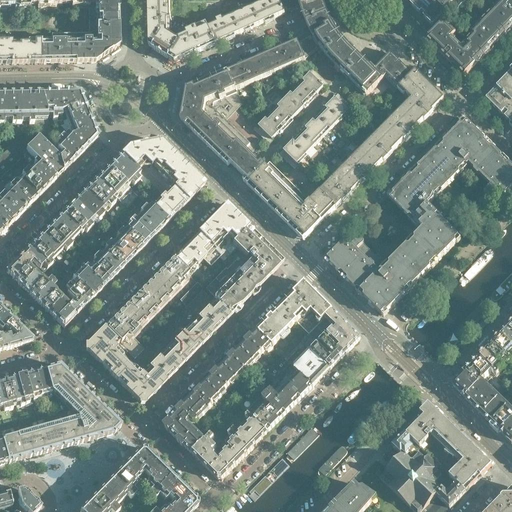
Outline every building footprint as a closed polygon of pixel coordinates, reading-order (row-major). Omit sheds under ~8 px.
[(19,11),(18,0),(7,0),(7,7),(12,7),(12,5),(14,5),(14,11),(19,11)] [(29,6),(29,0),(18,0),(19,11),(19,14),(21,14),(20,5),(26,5),(26,7),(29,7),(29,6)] [(118,17),(117,0),(64,0),(65,5),(75,4),(98,4),(98,18),(99,18),(118,17)] [(285,15),(284,14),(278,0),(272,0),(267,2),(266,0),(265,0),(259,3),(258,2),(250,6),(251,7),(232,16),(231,14),(223,18),(224,19),(216,22),(217,25),(208,29),(216,46),(285,15)] [(299,10),(297,0),(278,0),(284,14),(299,10)] [(297,0),(299,10),(314,6),(315,9),(321,7),(321,6),(324,5),(323,2),(325,2),(323,0),(297,0)] [(404,0),(407,2),(408,0),(412,3),(410,5),(420,15),(422,12),(425,16),(423,18),(433,27),(435,24),(459,0),(404,0)] [(439,27),(444,22),(449,17),(465,0),(459,0),(435,24),(439,27)] [(502,38),(511,27),(511,5),(506,0),(503,0),(484,20),(502,38)] [(175,64),(216,46),(208,29),(206,25),(181,37),(171,30),(170,3),(148,4),(149,47),(175,64)] [(94,39),(94,25),(99,25),(99,18),(98,18),(98,4),(75,4),(75,8),(89,10),(90,34),(52,35),(53,42),(65,42),(65,47),(83,47),(83,42),(89,41),(90,45),(100,45),(99,39),(94,39)] [(332,24),(329,17),(329,16),(327,13),(324,5),(321,6),(321,7),(315,9),(314,6),(299,10),(301,15),(305,26),(307,31),(310,37),(314,42),(326,36),(325,33),(330,30),(332,33),(336,31),(335,29),(337,28),(333,23),(332,24)] [(102,60),(112,53),(111,52),(119,48),(118,17),(99,18),(99,25),(94,25),(94,39),(99,39),(100,45),(90,45),(89,41),(83,42),(83,47),(65,47),(65,42),(53,42),(51,42),(51,47),(41,48),(40,48),(41,65),(94,64),(101,59),(102,60)] [(482,59),(502,38),(484,20),(471,34),(473,36),(465,43),(482,59)] [(482,59),(465,43),(459,50),(449,40),(456,34),(444,22),(439,27),(431,35),(426,40),(464,77),(482,59)] [(362,59),(354,51),(355,50),(350,46),(349,47),(336,31),(332,33),(330,30),(325,33),(326,36),(314,42),(319,49),(327,59),(334,66),(345,77),(362,59)] [(306,59),(319,49),(314,42),(310,37),(298,43),(305,60),(306,59)] [(0,66),(41,65),(40,48),(41,48),(41,39),(0,39),(0,66)] [(236,91),(304,62),(305,61),(305,60),(298,43),(228,73),(236,91)] [(399,88),(411,75),(391,55),(375,70),(371,66),(370,67),(365,62),(362,59),(345,77),(348,79),(366,97),(382,81),(394,93),(399,88)] [(328,85),(313,70),(312,70),(308,74),(310,76),(320,85),(321,84),(323,85),(321,87),(323,88),(323,89),(324,90),(328,85)] [(444,100),(424,81),(415,72),(411,75),(399,88),(411,100),(401,110),(418,126),(424,120),(425,121),(433,113),(432,112),(444,100)] [(336,209),(319,193),(320,192),(311,184),(301,194),(270,164),(268,166),(264,162),(266,160),(264,158),(259,163),(255,159),(250,155),(245,150),(241,145),(238,148),(222,132),(224,130),(219,125),(216,127),(209,120),(211,107),(219,103),(220,105),(226,103),(225,100),(237,95),(236,91),(228,73),(201,85),(187,91),(181,122),(228,168),(231,165),(240,174),(246,180),(243,183),(303,242),(308,237),(336,209)] [(511,73),(486,100),(511,125),(511,73)] [(317,95),(323,89),(323,88),(321,87),(323,85),(321,84),(320,85),(310,76),(285,102),(298,114),(303,109),(305,110),(318,96),(317,95)] [(84,105),(80,96),(78,95),(78,94),(60,95),(61,109),(65,109),(65,112),(84,105)] [(0,126),(16,126),(15,96),(0,95),(0,126)] [(24,120),(24,95),(15,96),(16,126),(21,126),(20,120),(24,120)] [(33,119),(32,95),(24,95),(24,120),(28,119),(29,126),(33,125),(33,119)] [(46,114),(41,95),(32,95),(33,119),(47,119),(46,114)] [(52,113),(51,95),(41,95),(46,114),(52,113)] [(61,109),(60,95),(51,95),(52,113),(52,121),(56,121),(56,116),(61,116),(61,109)] [(353,110),(338,95),(334,99),(335,100),(348,113),(349,114),(353,110)] [(331,130),(348,113),(335,100),(330,106),(328,105),(322,111),(323,112),(315,121),(314,120),(310,123),(307,127),(303,130),(304,131),(296,140),(295,139),(288,146),(290,147),(284,152),(286,154),(289,157),(292,160),(295,163),(297,165),(331,130)] [(293,122),(292,120),(298,114),(285,102),(259,128),(260,129),(264,132),(267,135),(270,139),(272,141),(272,140),(278,134),(280,136),(293,122)] [(84,105),(65,112),(68,120),(87,112),(84,105)] [(412,133),(418,126),(401,110),(395,116),(391,120),(381,131),(397,147),(404,141),(405,142),(413,134),(412,133)] [(90,120),(87,112),(68,120),(71,128),(90,120)] [(395,116),(391,112),(387,116),(391,120),(395,116)] [(93,128),(90,120),(71,128),(74,136),(93,128)] [(441,221),(441,219),(432,210),(430,210),(428,212),(425,209),(463,170),(459,166),(463,163),(464,164),(466,163),(468,165),(471,163),(476,168),(474,171),(474,172),(477,176),(479,176),(481,173),(493,185),(491,187),(484,194),(484,195),(487,199),(489,199),(498,190),(504,196),(511,187),(511,167),(465,121),(388,199),(408,218),(410,217),(413,220),(411,223),(417,228),(419,228),(420,227),(423,230),(386,268),(380,262),(381,262),(381,260),(377,257),(376,257),(364,245),(364,244),(361,240),(359,240),(350,249),(344,243),(325,262),(328,266),(331,266),(339,274),(339,276),(345,282),(347,282),(356,291),(356,293),(362,299),(364,299),(383,318),(460,240),(441,221)] [(91,144),(96,139),(96,137),(93,128),(74,136),(77,139),(74,142),(84,152),(91,144)] [(391,153),(397,147),(381,131),(375,137),(371,141),(361,151),(377,168),(383,161),(384,162),(392,154),(391,153)] [(375,137),(371,132),(366,136),(371,141),(375,137)] [(56,150),(51,134),(42,134),(40,136),(55,151),(56,150)] [(84,152),(74,142),(69,137),(66,140),(62,137),(60,139),(78,158),(84,152)] [(250,155),(262,143),(257,138),(250,145),(245,150),(250,155)] [(63,173),(58,158),(58,159),(38,139),(29,147),(26,151),(27,152),(36,161),(37,161),(56,180),(63,173)] [(78,158),(60,139),(57,142),(60,146),(57,149),(62,154),(72,164),(78,158)] [(0,179),(21,158),(27,152),(26,151),(29,147),(24,142),(20,143),(0,157),(0,179)] [(204,186),(160,143),(129,149),(128,149),(121,157),(138,173),(162,197),(152,208),(168,223),(204,186)] [(357,188),(377,168),(361,151),(355,157),(350,162),(340,172),(357,188)] [(355,157),(350,153),(346,157),(350,162),(355,157)] [(72,164),(62,154),(58,157),(58,158),(63,173),(72,164)] [(138,173),(121,157),(115,163),(136,184),(139,181),(135,177),(138,173)] [(37,161),(36,161),(34,164),(38,168),(35,171),(50,186),(56,180),(37,161)] [(136,184),(115,163),(109,169),(126,186),(129,183),(133,187),(136,184)] [(126,186),(109,169),(103,175),(123,195),(126,192),(123,189),(126,186)] [(50,186),(35,171),(31,174),(27,170),(25,173),(44,192),(50,186)] [(336,209),(357,188),(340,172),(334,178),(330,182),(320,192),(319,193),(336,209)] [(44,192),(25,173),(19,179),(38,198),(44,192)] [(334,178),(330,173),(326,178),(330,182),(334,178)] [(123,195),(103,175),(97,181),(114,198),(117,195),(120,198),(123,195)] [(38,198),(19,179),(13,185),(32,204),(38,198)] [(114,198),(97,181),(91,187),(112,207),(115,204),(111,201),(114,198)] [(32,204),(13,185),(10,188),(13,192),(10,195),(26,211),(32,204)] [(112,207),(91,187),(85,193),(102,210),(105,206),(109,210),(112,207)] [(102,210),(85,193),(80,198),(100,219),(103,216),(100,212),(102,210)] [(26,211),(10,195),(7,199),(3,195),(1,197),(20,217),(26,211)] [(20,217),(1,197),(0,197),(0,202),(2,204),(0,205),(0,208),(14,223),(20,217)] [(100,219),(80,198),(74,204),(91,221),(94,218),(97,222),(100,219)] [(91,221),(74,204),(68,210),(89,230),(91,228),(88,224),(91,221)] [(168,223),(152,208),(152,207),(149,211),(145,207),(142,210),(162,229),(168,223)] [(14,223),(0,208),(0,222),(7,230),(14,223)] [(202,254),(221,234),(226,239),(229,236),(234,241),(247,229),(225,208),(221,212),(174,260),(173,260),(185,272),(192,264),(196,268),(206,258),(202,254)] [(89,230),(68,210),(62,216),(78,232),(79,233),(82,230),(86,233),(89,230)] [(162,229),(142,210),(140,213),(144,216),(140,219),(156,235),(162,229)] [(78,232),(62,216),(55,223),(71,239),(78,232)] [(156,235),(140,219),(137,223),(133,219),(131,222),(150,241),(156,235)] [(150,241),(131,222),(128,224),(132,228),(128,231),(144,247),(150,241)] [(71,239),(55,223),(49,230),(68,248),(71,246),(67,242),(71,239)] [(511,226),(496,242),(495,243),(495,244),(495,245),(495,246),(495,247),(496,247),(496,248),(497,248),(498,248),(499,248),(500,248),(511,236),(511,226)] [(258,289),(278,268),(283,264),(247,229),(234,241),(231,244),(240,254),(227,267),(228,268),(226,271),(225,269),(205,289),(214,298),(213,298),(213,301),(215,303),(229,317),(230,317),(234,314),(236,309),(240,307),(251,296),(255,294),(258,289)] [(68,248),(49,230),(43,236),(59,251),(62,248),(65,251),(68,248)] [(144,247),(128,231),(125,235),(122,231),(119,234),(139,253),(144,247)] [(139,253),(119,234),(117,236),(120,240),(117,243),(133,259),(139,253)] [(84,251),(92,243),(97,238),(93,235),(80,248),(84,251)] [(59,251),(43,236),(36,243),(51,258),(51,259),(59,251)] [(51,258),(36,243),(30,249),(49,268),(52,265),(48,261),(51,258)] [(133,259),(117,243),(113,247),(110,243),(107,246),(127,265),(133,259)] [(127,265),(107,246),(105,248),(108,252),(105,255),(121,271),(127,265)] [(49,268),(30,249),(24,255),(32,262),(39,269),(42,267),(46,270),(49,268)] [(476,276),(479,272),(494,257),(495,256),(495,255),(494,254),(494,253),(494,252),(493,251),(492,251),(491,250),(490,250),(489,250),(488,250),(488,251),(487,251),(486,252),(482,256),(477,261),(468,271),(466,273),(461,278),(460,279),(459,281),(459,282),(459,284),(460,285),(461,286),(463,286),(465,286),(468,284),(473,278),(476,276)] [(14,281),(28,267),(32,262),(24,255),(6,273),(14,281)] [(121,271),(105,255),(102,258),(98,255),(96,258),(115,277),(121,271)] [(115,277),(96,258),(93,260),(97,264),(93,267),(109,283),(115,277)] [(105,330),(122,347),(126,343),(124,341),(131,334),(133,336),(138,332),(135,330),(142,322),(144,325),(149,320),(147,318),(154,311),(156,313),(160,309),(158,307),(165,300),(167,302),(171,297),(169,295),(176,288),(178,290),(183,286),(181,284),(188,276),(173,261),(105,330)] [(21,288),(35,274),(28,267),(14,281),(21,288)] [(109,283),(93,267),(90,271),(86,267),(84,270),(103,289),(109,283)] [(103,289),(84,270),(82,268),(79,271),(83,275),(79,279),(75,276),(72,279),(78,284),(93,299),(103,289)] [(61,279),(67,274),(63,270),(57,276),(61,279)] [(511,273),(491,295),(490,298),(491,301),(495,302),(498,301),(511,286),(511,273)] [(29,295),(42,281),(35,274),(21,288),(29,295)] [(35,301),(53,283),(50,280),(46,284),(43,280),(42,281),(29,295),(35,301)] [(41,307),(55,294),(55,293),(52,290),(56,286),(53,283),(35,301),(41,307)] [(93,299),(78,284),(75,287),(71,284),(68,286),(87,305),(93,299)] [(349,329),(345,324),(344,324),(340,320),(340,319),(339,319),(335,315),(335,314),(334,314),(333,313),(333,312),(332,312),(305,285),(294,295),(290,298),(291,299),(257,332),(271,345),(273,347),(288,332),(300,345),(301,343),(313,332),(322,341),(311,353),(330,372),(359,343),(359,342),(360,341),(360,340),(359,339),(359,338),(354,334),(355,334),(354,333),(354,334),(349,329),(350,329),(349,328),(349,329)] [(87,305),(68,286),(65,289),(69,293),(67,296),(74,303),(82,311),(87,305)] [(48,314),(62,301),(55,294),(41,307),(48,314)] [(55,321),(69,308),(62,301),(48,314),(55,321)] [(65,328),(82,311),(74,303),(69,308),(55,321),(62,328),(63,329),(65,328)] [(150,399),(181,367),(229,318),(229,317),(215,303),(208,311),(207,310),(197,320),(198,321),(183,336),(183,335),(173,345),(174,345),(159,360),(158,360),(149,369),(149,370),(143,377),(123,357),(127,352),(121,346),(104,330),(93,342),(93,343),(89,347),(88,346),(87,348),(87,352),(88,354),(89,353),(92,357),(95,360),(95,359),(100,364),(99,365),(127,392),(128,392),(132,396),(132,397),(134,399),(135,399),(139,403),(138,403),(140,404),(144,404),(145,403),(145,402),(149,398),(150,399)] [(459,327),(447,339),(454,346),(466,334),(490,310),(483,303),(459,327)] [(0,330),(1,332),(3,329),(12,321),(3,312),(0,315),(0,330)] [(408,320),(411,318),(406,314),(404,316),(402,314),(397,320),(404,327),(409,322),(408,320)] [(32,341),(22,331),(12,321),(3,329),(8,334),(9,335),(14,340),(11,342),(13,349),(31,344),(33,341),(32,341)] [(511,334),(507,330),(500,337),(511,349),(511,334)] [(271,345),(257,332),(252,337),(251,337),(248,340),(249,341),(262,354),(271,345)] [(13,349),(11,342),(9,335),(8,334),(8,335),(0,337),(0,345),(2,352),(13,349)] [(511,355),(511,349),(500,337),(493,345),(511,363),(511,362),(511,357),(511,356),(511,355)] [(262,354),(249,341),(248,340),(245,343),(246,344),(240,350),(253,363),(262,354)] [(300,345),(284,361),(313,389),(330,372),(311,353),(301,343),(300,345)] [(511,363),(493,345),(485,352),(500,367),(504,363),(507,365),(509,365),(511,363)] [(253,363),(240,350),(235,355),(234,354),(231,357),(232,358),(245,371),(253,363)] [(500,367),(485,352),(478,360),(491,373),(496,378),(499,375),(499,374),(496,371),(500,367)] [(245,371),(232,358),(231,357),(228,361),(229,361),(223,367),(236,380),(245,371)] [(491,373),(478,360),(471,367),(484,380),(491,373)] [(260,398),(246,413),(249,416),(248,416),(268,435),(313,389),(284,361),(268,377),(277,386),(262,401),(260,398)] [(71,378),(59,367),(45,371),(51,392),(53,394),(59,416),(0,431),(0,433),(2,442),(1,442),(7,465),(114,435),(116,432),(121,428),(95,402),(84,391),(73,380),(71,378)] [(236,380),(223,367),(218,372),(217,371),(214,375),(215,376),(228,389),(236,380)] [(484,380),(471,367),(464,373),(478,386),(482,382),(484,380)] [(41,395),(51,392),(45,371),(35,374),(41,395)] [(478,386),(464,373),(453,385),(453,388),(465,399),(478,386)] [(41,395),(35,374),(25,377),(31,398),(41,395)] [(228,389),(215,376),(214,375),(211,378),(211,379),(206,384),(219,397),(228,389)] [(31,398),(25,377),(17,379),(25,407),(29,406),(27,401),(32,400),(31,398)] [(25,407),(17,379),(9,381),(15,404),(19,403),(20,408),(25,407)] [(15,404),(9,381),(0,384),(8,411),(12,410),(11,406),(15,404)] [(473,408),(491,391),(482,382),(478,386),(465,399),(465,400),(473,408)] [(8,411),(0,384),(0,383),(0,408),(3,408),(4,412),(8,411)] [(219,397),(206,384),(197,393),(211,406),(219,397)] [(482,417),(500,399),(491,391),(473,408),(482,417)] [(211,406),(197,393),(189,401),(202,415),(207,410),(208,412),(212,408),(211,406)] [(491,425),(508,408),(508,407),(511,403),(503,395),(500,399),(482,417),(491,425)] [(202,415),(189,401),(184,407),(183,406),(179,409),(191,420),(194,424),(196,424),(199,421),(197,420),(202,415)] [(381,406),(350,439),(349,439),(349,440),(349,441),(349,442),(349,443),(349,444),(350,444),(350,445),(351,445),(352,445),(352,446),(353,446),(354,445),(387,411),(388,410),(388,409),(389,408),(389,407),(389,406),(389,405),(389,404),(389,403),(389,402),(388,402),(386,403),(385,403),(384,403),(383,404),(382,405),(381,406)] [(492,467),(430,407),(429,406),(420,414),(422,416),(426,412),(458,443),(488,471),(492,467)] [(500,433),(511,420),(511,411),(508,408),(491,425),(500,434),(500,433)] [(187,424),(191,420),(179,409),(176,413),(177,414),(164,427),(164,428),(172,436),(184,424),(187,424)] [(449,477),(452,481),(466,494),(488,471),(458,443),(426,412),(422,416),(404,434),(420,450),(421,451),(433,439),(460,466),(449,477)] [(260,444),(268,435),(248,416),(246,419),(251,424),(245,429),(260,444)] [(511,420),(500,433),(511,445),(511,444),(511,420)] [(191,439),(196,434),(187,426),(187,424),(184,424),(172,436),(177,441),(176,442),(180,446),(188,438),(189,440),(191,438),(191,439)] [(260,444),(245,429),(239,435),(234,430),(231,433),(251,452),(260,444)] [(288,455),(295,462),(320,437),(312,430),(288,455)] [(251,452),(231,433),(228,436),(233,441),(227,447),(229,449),(242,461),(251,452)] [(192,455),(204,443),(196,434),(191,439),(191,438),(189,440),(188,438),(180,446),(183,449),(184,448),(192,455)] [(418,453),(420,450),(404,434),(391,447),(401,457),(397,461),(394,457),(388,463),(391,467),(379,479),(383,482),(413,511),(448,511),(466,494),(452,481),(451,482),(448,480),(447,481),(436,471),(439,468),(428,457),(425,460),(418,453)] [(201,464),(213,453),(215,450),(209,444),(214,439),(211,436),(204,443),(192,455),(201,464)] [(319,474),(319,475),(322,478),(323,478),(324,478),(325,477),(326,476),(348,455),(348,453),(348,452),(348,450),(348,449),(348,447),(347,447),(346,447),(345,447),(344,447),(343,447),(342,447),(341,448),(340,448),(320,469),(320,470),(319,471),(319,472),(319,473),(319,474)] [(242,461),(229,449),(219,459),(232,472),(242,461)] [(140,470),(152,458),(144,451),(144,450),(140,450),(140,451),(131,460),(140,470)] [(232,472),(219,459),(213,453),(201,464),(218,482),(222,482),(232,472)] [(150,480),(162,468),(152,458),(140,470),(144,473),(150,480)] [(144,473),(140,470),(131,460),(123,469),(135,481),(144,473)] [(257,497),(287,467),(281,461),(252,491),(251,491),(251,492),(251,493),(251,494),(252,494),(252,495),(252,496),(253,496),(254,497),(255,497),(256,497),(257,497)] [(151,496),(171,477),(162,468),(150,480),(147,482),(153,489),(149,494),(151,496)] [(137,483),(135,481),(123,469),(114,478),(133,497),(136,494),(131,489),(137,483)] [(168,497),(180,486),(171,477),(151,496),(154,499),(159,494),(165,500),(168,497)] [(133,497),(114,478),(105,486),(120,501),(125,495),(130,500),(133,497)] [(120,501),(105,486),(97,495),(113,511),(118,511),(119,511),(114,507),(120,501)] [(197,503),(180,486),(168,497),(175,504),(182,511),(192,511),(197,507),(197,503)] [(363,511),(372,502),(375,499),(376,499),(376,498),(375,498),(373,496),(363,489),(359,490),(355,486),(328,511),(363,511)] [(511,511),(511,489),(505,497),(503,497),(501,499),(501,501),(490,511),(511,511)] [(22,492),(8,496),(12,507),(11,507),(15,511),(37,511),(41,509),(25,493),(22,492)] [(113,511),(97,495),(88,503),(97,511),(113,511)] [(0,511),(0,510),(9,508),(11,507),(12,507),(8,496),(0,497),(0,511)] [(97,511),(88,503),(79,511),(97,511)]
